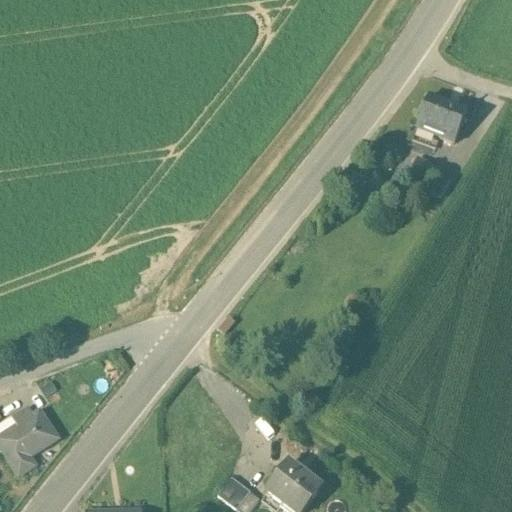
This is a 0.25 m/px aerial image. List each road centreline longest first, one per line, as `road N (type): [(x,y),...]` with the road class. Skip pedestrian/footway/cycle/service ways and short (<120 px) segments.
road 1 (unclassified): [(440,0),(407,55),(182,332)]
road 2 (track): [(420,511),(182,332)]
road 3 (unclassified): [(182,332),(43,511)]
road 4 (residential): [(182,332),(138,333),(0,382)]
